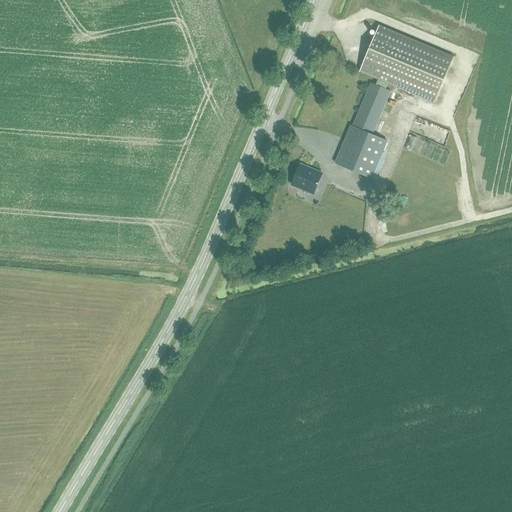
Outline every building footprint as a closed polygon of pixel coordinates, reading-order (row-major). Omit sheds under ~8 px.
[(376,85),(370,83),(336,163),(371,178),(386,142),(370,135),(389,91),(386,89),(388,84),(434,103),(454,57),(379,26),(360,72),(379,80),(376,85)] [(332,133),(341,111),(328,106),(319,127),(332,133)] [(343,136),(348,125),(338,121),(333,131),(343,136)] [(323,174),(300,164),(292,185),(300,188),(302,183),(316,190),(320,181),(323,174)] [(396,229),(395,217),(378,218),(379,229),(396,229)]
